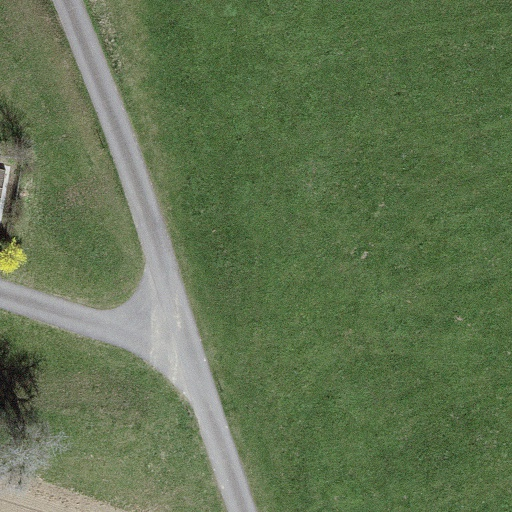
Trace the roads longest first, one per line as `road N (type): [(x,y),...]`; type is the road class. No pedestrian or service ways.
road 1 (unclassified): [(65,0),(246,511)]
road 2 (track): [(0,288),(190,350)]
